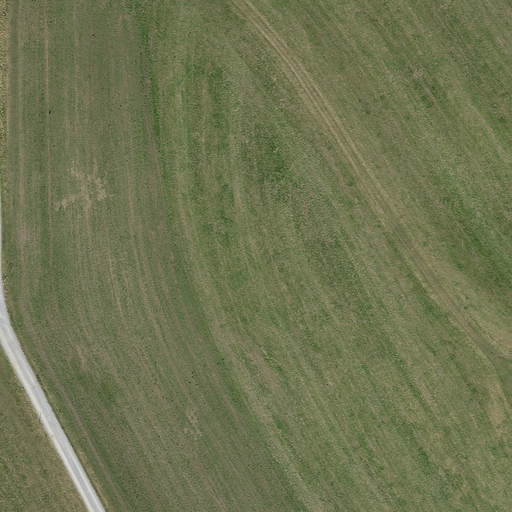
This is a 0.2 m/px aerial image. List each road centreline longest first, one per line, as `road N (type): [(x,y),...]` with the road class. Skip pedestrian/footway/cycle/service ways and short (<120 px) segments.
road 1 (track): [(511,363),(247,0)]
road 2 (residential): [(97,511),(0,318)]
